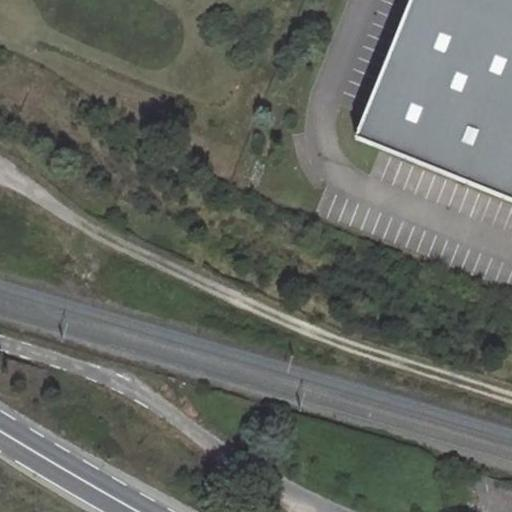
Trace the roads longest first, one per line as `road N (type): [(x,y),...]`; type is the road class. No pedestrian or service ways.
road 1 (track): [(0,190),(307,332),(511,396)]
road 2 (unclassified): [(334,511),(298,498),(130,387),(0,341)]
road 3 (primary): [(0,426),(142,511)]
